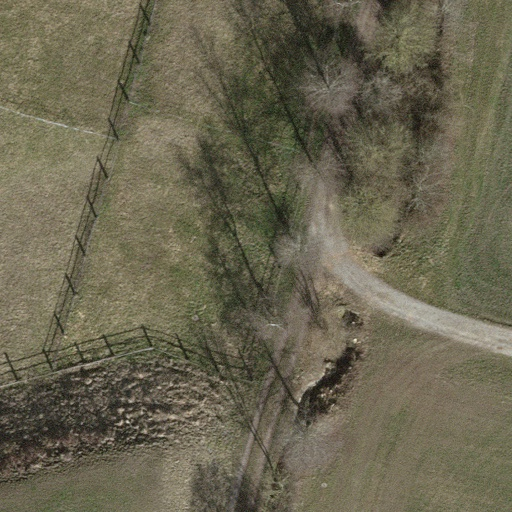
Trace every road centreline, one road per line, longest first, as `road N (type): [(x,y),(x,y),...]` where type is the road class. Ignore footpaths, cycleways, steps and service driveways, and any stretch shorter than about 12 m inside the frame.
road 1 (track): [(511,344),(447,327),(377,290),(334,226),(328,162),(372,0)]
road 2 (track): [(334,226),(220,511)]
